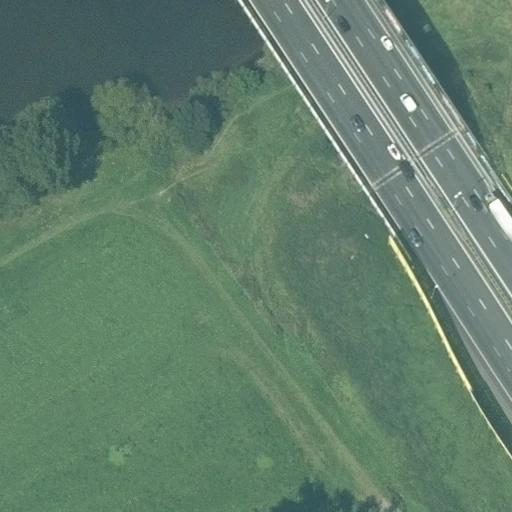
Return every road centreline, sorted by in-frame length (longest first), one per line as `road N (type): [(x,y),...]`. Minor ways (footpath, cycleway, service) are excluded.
road 1 (motorway): [(268,0),(511,357)]
road 2 (motorway): [(511,259),(335,0)]
